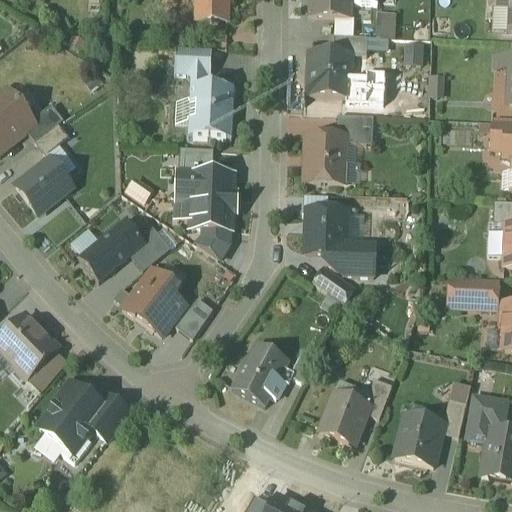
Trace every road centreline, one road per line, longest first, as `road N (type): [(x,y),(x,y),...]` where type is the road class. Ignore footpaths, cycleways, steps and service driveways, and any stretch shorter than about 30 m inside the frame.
road 1 (residential): [(172,405),(260,267),(274,0)]
road 2 (residential): [(172,405),(351,489),(439,511)]
road 3 (residential): [(0,231),(93,334),(172,405)]
